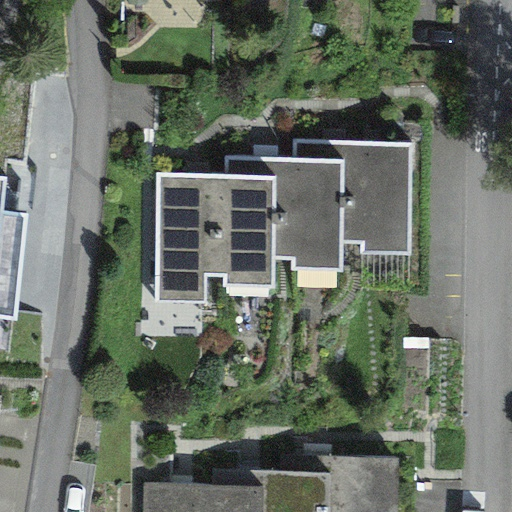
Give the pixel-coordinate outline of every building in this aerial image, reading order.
[(293,140),(292,161),(344,162),(342,241),(362,242),(362,258),(410,259),(412,143),(293,140)] [(344,162),(292,161),(226,160),(226,176),(275,177),(274,262),(291,262),(291,272),(342,273),(342,241),(344,162)] [(0,311),(16,313),(25,210),(2,208),(5,172),(0,171),(0,311)] [(273,292),(274,262),(275,177),(226,176),(155,175),(153,304),(208,305),(208,279),(222,279),(222,291),(273,292)] [(329,481),(327,511),(394,511),(396,463),(278,459),(277,479),(329,481)] [(216,477),(215,493),(262,495),(261,511),(327,511),(329,481),(277,479),(216,477)] [(261,511),(262,495),(215,493),(147,491),(146,511),(261,511)]
